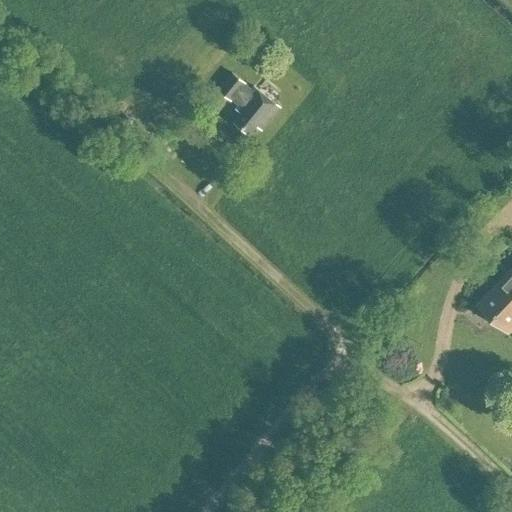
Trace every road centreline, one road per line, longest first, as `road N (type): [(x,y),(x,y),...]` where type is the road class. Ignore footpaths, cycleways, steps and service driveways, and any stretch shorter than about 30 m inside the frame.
road 1 (track): [(511,490),(357,356),(337,357),(334,331),(155,166)]
road 2 (track): [(407,396),(432,380),(460,264),(511,205)]
road 3 (track): [(207,511),(337,357)]
